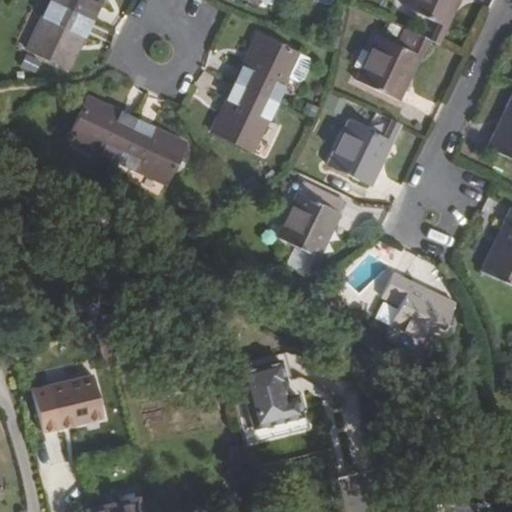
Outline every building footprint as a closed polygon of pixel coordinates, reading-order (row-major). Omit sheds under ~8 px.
[(49,0),(27,48),(69,68),(78,49),(71,46),(77,33),(85,37),(93,20),(50,0),(49,0)] [(50,0),(93,20),(101,3),(94,0),(50,0)] [(404,0),(403,4),(438,21),(449,27),(452,22),(445,19),(454,0),(404,0)] [(463,0),(454,0),(445,19),(452,22),(463,0)] [(326,46),(340,50),(348,12),(338,10),(334,27),(331,26),(326,46)] [(449,27),(438,21),(429,38),(432,39),(441,44),(449,27)] [(354,79),(401,102),(408,87),(401,83),(414,58),(421,61),(432,39),(429,38),(406,27),(397,44),(376,34),(354,79)] [(85,37),(77,33),(71,46),(78,49),(85,37)] [(244,65),(236,81),(277,102),(299,53),(259,34),(249,54),(256,58),(250,69),(244,65)] [(256,58),(249,54),(244,65),(250,69),(256,58)] [(421,61),(414,58),(401,83),(408,87),(421,61)] [(222,111),(213,130),(254,151),(277,102),(236,81),(228,99),(235,103),(229,115),(222,111)] [(89,95),(69,137),(117,160),(137,118),(120,110),(117,118),(106,112),(109,105),(89,95)] [(235,103),(228,99),(222,111),(229,115),(235,103)] [(511,158),(511,103),(508,101),(505,106),(511,109),(511,111),(500,135),(493,132),(486,146),(511,158)] [(120,110),(109,105),(106,112),(117,118),(120,110)] [(511,111),(511,109),(505,106),(493,132),(500,135),(511,111)] [(137,118),(117,160),(165,184),(185,142),(165,132),(162,139),(150,133),(154,127),(137,118)] [(404,124),(391,118),(382,136),(396,142),(404,124)] [(326,164),(374,188),(381,172),(373,168),(386,142),(394,146),(396,142),(382,136),(348,119),(326,164)] [(165,132),(154,127),(150,133),(162,139),(165,132)] [(394,146),(386,142),(373,168),(381,172),(394,146)] [(312,184),(307,195),(342,213),(347,202),(312,184)] [(297,190),(276,236),(309,252),(322,258),(325,253),(318,250),(331,223),(338,226),(343,214),(342,213),(307,195),(297,190)] [(502,224),(509,227),(487,272),(511,284),(511,208),(511,207),(502,224)] [(338,226),(331,223),(318,250),(325,253),(338,226)] [(509,227),(502,224),(480,269),(487,272),(509,227)] [(322,258),(309,252),(301,270),(314,276),(322,258)] [(387,326),(434,348),(453,309),(407,286),(411,279),(394,271),(382,296),(399,304),(387,326)] [(411,279),(407,286),(453,309),(457,301),(411,279)] [(284,385),(278,363),(237,373),(251,431),(300,419),(295,398),(285,400),(281,385),(284,385)] [(47,389),(57,432),(101,421),(91,379),(47,389)] [(471,491),(445,492),(445,509),(472,508),(471,491)] [(139,511),(137,502),(96,511),(139,511)]
